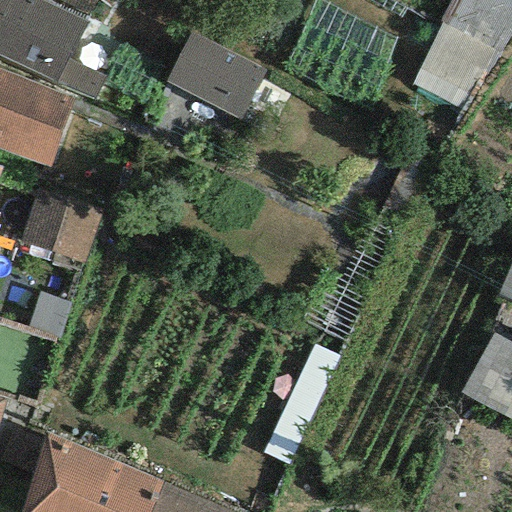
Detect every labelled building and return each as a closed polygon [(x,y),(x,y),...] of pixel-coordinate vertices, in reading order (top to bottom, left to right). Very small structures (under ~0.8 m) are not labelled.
[(44,0),(0,0),(0,59),(55,86),(69,61),(89,24),(81,19),(44,0)] [(44,0),(81,19),(91,0),(44,0)] [(511,8),(511,0),(450,0),(439,23),(442,24),(410,85),(455,108),(477,72),(484,74),(511,27),(511,14),(510,13),(511,8)] [(265,69),(189,31),(163,83),(239,121),(265,69)] [(109,78),(69,61),(55,86),(94,102),(109,78)] [(75,98),(0,70),(0,151),(48,169),(75,98)] [(21,241),(83,263),(104,207),(42,185),(21,241)] [(511,305),(511,257),(496,299),(511,305)] [(69,306),(37,294),(25,327),(57,339),(69,306)] [(511,424),(511,343),(491,332),(457,394),(511,424)] [(287,465),(336,356),(309,344),(260,453),(287,465)] [(148,511),(161,482),(44,431),(18,511),(148,511)] [(231,511),(161,482),(148,511),(231,511)]
